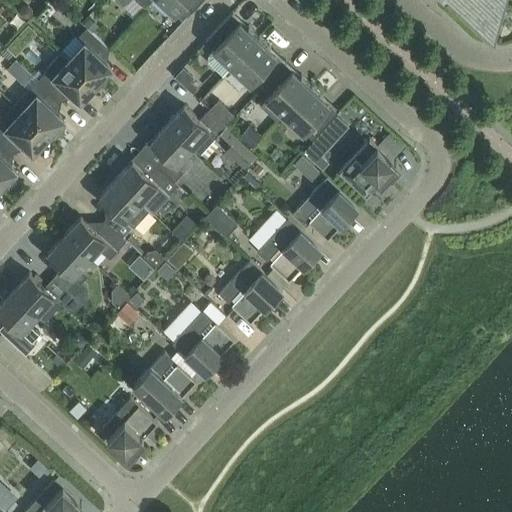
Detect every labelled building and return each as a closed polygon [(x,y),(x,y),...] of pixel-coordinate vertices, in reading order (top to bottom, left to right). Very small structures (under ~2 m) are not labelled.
[(161,0),(174,12),(182,3),(191,11),(201,0),(161,0)] [(458,0),(494,33),(495,32),(491,28),(499,0),(501,0),(503,1),(504,1),(503,0),(458,0)] [(205,40),(214,49),(207,56),(208,62),(222,75),(232,65),(259,36),(248,25),(246,27),(231,13),(233,11),(232,11),(205,40)] [(68,59),(96,84),(112,67),(112,66),(111,66),(100,56),(108,48),(86,27),(77,37),(83,42),(68,59)] [(24,48),(30,55),(44,43),(38,36),(24,48)] [(259,36),(232,65),(250,82),(255,76),(263,84),(284,62),(269,48),(270,46),(259,36)] [(38,79),(60,99),(68,91),(79,101),(78,101),(79,102),(96,84),(68,59),(61,52),(45,68),(47,69),(38,79)] [(285,114),(312,85),(301,74),(299,76),(284,62),(263,84),(261,87),(269,95),(260,105),(278,121),(285,114)] [(60,99),(38,79),(30,88),(28,87),(13,103),(21,110),(48,136),(65,118),(64,117),(63,118),(52,108),(60,99)] [(312,85),(285,114),(312,139),(339,110),(338,109),(336,111),(321,97),(323,95),(312,85)] [(0,139),(12,150),(20,142),(31,152),(31,153),(32,154),(48,136),(21,110),(13,103),(1,116),(0,114),(0,139)] [(167,123),(193,146),(200,153),(226,125),(218,118),(208,109),(199,119),(184,105),(167,123)] [(174,181),(183,171),(176,164),(193,146),(167,123),(150,141),(165,155),(156,165),(174,181)] [(388,175),(398,165),(369,138),(338,171),(366,197),(387,174),(388,175)] [(0,186),(0,187),(17,170),(16,169),(15,169),(4,159),(12,150),(0,139),(0,186)] [(130,163),(115,178),(141,202),(148,209),(152,212),(177,184),(174,181),(156,165),(147,174),(132,160),(130,163)] [(305,225),(309,221),(327,238),(348,215),(350,217),(360,207),(327,176),(292,213),(305,225)] [(148,209),(141,202),(115,178),(98,196),(114,210),(105,220),(122,237),(122,236),(139,218),(148,209)] [(205,216),(226,236),(238,224),(217,203),(205,216)] [(261,203),(239,231),(246,236),(268,208),(261,203)] [(63,234),(89,258),(98,248),(109,258),(126,240),(122,236),(122,237),(105,220),(95,230),(80,216),(63,234)] [(288,217),(257,251),(288,280),(310,257),(311,259),(321,248),(288,217)] [(70,292),(73,295),(83,284),(80,282),(87,274),(80,268),(89,258),(63,234),(47,252),(62,266),(53,276),(70,292)] [(219,292),(250,321),(271,299),(273,300),(282,290),(249,259),(219,292)] [(215,292),(227,274),(216,266),(204,285),(215,292)] [(12,290),(37,314),(45,320),(70,292),(53,276),(44,286),(28,272),(12,290)] [(37,314),(12,290),(0,302),(0,312),(10,322),(1,332),(25,354),(35,343),(32,341),(39,333),(28,323),(37,314)] [(113,292),(102,304),(116,316),(127,304),(113,292)] [(234,338),(203,309),(172,343),(205,373),(215,363),(213,361),(234,338)] [(0,355),(29,382),(40,370),(0,333),(0,355)] [(134,384),(167,415),(176,404),(175,403),(196,380),(164,351),(134,384)] [(136,444),(157,422),(130,396),(99,429),(128,456),(138,446),(136,444)] [(9,483),(16,492),(28,483),(21,474),(9,483)] [(76,511),(83,504),(54,477),(24,510),(25,511),(76,511)]
